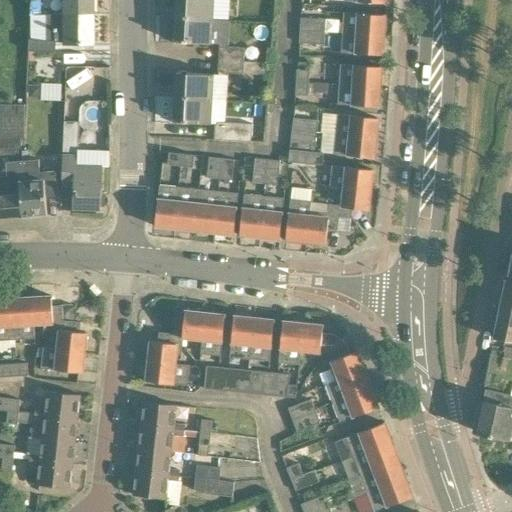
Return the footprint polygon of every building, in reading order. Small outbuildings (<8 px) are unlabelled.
[(64,0),(65,16),(94,15),(94,0),(64,0)] [(176,0),(175,18),(213,20),(213,0),(176,0)] [(343,14),(342,34),(384,36),(385,16),(343,14)] [(94,15),(65,16),(47,16),(47,41),(30,39),(29,51),(55,53),(55,42),(65,42),(65,44),(95,44),(94,15)] [(213,20),(175,18),(174,43),(211,45),(213,20)] [(300,19),(300,32),(324,33),(325,21),(300,19)] [(324,33),(300,32),(299,44),(324,46),(324,33)] [(384,36),(342,34),(341,53),(383,56),(384,36)] [(219,61),(244,63),(245,49),(220,47),(219,61)] [(244,63),(219,61),(218,72),(243,74),(244,63)] [(268,73),(269,62),(247,61),(247,71),(268,73)] [(340,65),(339,85),(381,88),(382,68),(340,65)] [(69,67),(70,95),(93,95),(92,66),(69,67)] [(296,81),(309,82),(310,72),(297,71),(296,81)] [(176,74),(174,99),(212,101),(213,76),(176,74)] [(45,81),(45,97),(63,98),(64,82),(45,81)] [(309,82),(296,81),(295,96),(308,97),(309,92),(327,94),(328,84),(309,82)] [(28,99),(41,99),(41,85),(28,85),(28,99)] [(381,88),(339,85),(338,105),(379,108),(381,88)] [(212,101),(174,99),(173,123),(211,125),(212,101)] [(25,182),(23,161),(22,151),(21,138),(23,138),(24,106),(0,105),(0,219),(23,218),(20,182),(25,182)] [(337,115),(335,135),(376,140),(379,120),(337,115)] [(293,119),(292,131),(316,134),(318,122),(293,119)] [(214,140),(252,143),(253,126),(215,124),(214,140)] [(316,134),(292,131),(291,144),(315,147),(316,134)] [(79,157),(75,157),(76,134),(65,134),(63,188),(73,189),(72,210),(100,212),(102,167),(79,166),(79,157)] [(376,140),(335,135),(333,155),(374,160),(376,140)] [(314,153),(315,147),(291,144),(290,150),(314,153)] [(322,167),(323,154),(314,153),(290,150),(288,163),(322,167)] [(180,168),(181,155),(169,154),(168,166),(180,168)] [(194,156),(181,155),(180,168),(193,169),(194,156)] [(207,179),(219,181),(222,159),(209,158),(207,179)] [(222,159),(219,181),(232,182),(234,161),(222,159)] [(265,185),(267,161),(255,159),(252,184),(265,185)] [(23,161),(25,182),(20,182),(23,218),(47,215),(45,199),(57,198),(55,172),(40,173),(37,160),(29,160),(23,161)] [(280,162),(267,161),(265,185),(277,187),(280,162)] [(329,187),(343,189),(371,192),(373,171),(332,167),(329,187)] [(175,230),(180,188),(159,186),(155,228),(175,230)] [(194,232),(199,190),(180,188),(175,230),(194,232)] [(371,192),(343,189),(341,206),(340,206),(339,218),(351,219),(352,209),(369,211),(371,192)] [(213,234),(218,192),(199,190),(194,232),(213,234)] [(238,194),(218,192),(213,234),(234,236),(238,194)] [(260,239),(264,197),(244,195),(240,237),(260,239)] [(264,197),(260,239),(280,241),(284,200),(264,197)] [(306,244),(311,202),(301,202),(290,200),(286,242),(306,244)] [(337,232),(339,218),(340,206),(311,202),(306,244),(325,246),(327,231),(337,232)] [(511,281),(506,280),(499,309),(511,311),(511,281)] [(51,297),(32,298),(33,325),(43,325),(43,332),(53,331),(63,322),(74,323),(73,306),(52,307),(51,297)] [(33,325),(32,298),(12,299),(15,341),(34,340),(33,325)] [(0,342),(15,341),(12,299),(0,300),(0,342)] [(511,311),(499,309),(493,339),(511,342),(511,311)] [(202,341),(205,314),(185,311),(184,321),(174,320),(173,335),(182,336),(181,338),(202,341)] [(205,314),(202,341),(201,355),(220,357),(225,316),(205,314)] [(250,360),(254,319),(234,317),(230,358),(250,360)] [(254,319),(250,360),(269,363),(274,321),(254,319)] [(63,322),(53,331),(52,340),(59,341),(58,351),(84,354),(87,334),(79,334),(80,323),(74,323),(63,322)] [(299,366),(300,351),(303,324),(283,322),(278,363),(299,366)] [(328,354),(340,340),(334,336),(322,334),(323,326),(303,324),(300,351),(328,354)] [(182,336),(173,335),(159,333),(158,343),(150,343),(148,362),(178,366),(181,338),(182,336)] [(328,354),(338,380),(338,382),(364,372),(357,353),(350,355),(346,345),(340,340),(328,354)] [(84,354),(58,351),(43,349),(41,369),(59,371),(58,382),(78,384),(79,374),(82,374),(84,354)] [(190,367),(178,366),(148,362),(146,383),(188,387),(190,367)] [(16,365),(17,378),(27,377),(26,364),(16,365)] [(0,378),(17,378),(16,365),(0,365),(0,378)] [(216,391),(218,368),(206,366),(204,390),(216,391)] [(228,393),(230,369),(218,368),(216,391),(228,393)] [(240,394),(242,370),(230,369),(228,393),(240,394)] [(251,395),(254,371),(242,370),(240,394),(251,395)] [(263,396),(266,373),(254,371),(251,395),(263,396)] [(333,405),(371,390),(364,372),(338,382),(338,380),(325,385),(333,405)] [(275,397),(278,374),(266,373),(263,396),(275,397)] [(278,374),(275,397),(287,399),(289,386),(290,375),(278,374)] [(289,386),(287,399),(295,400),(297,387),(289,386)] [(0,411),(8,412),(77,419),(80,396),(47,393),(37,387),(33,395),(31,405),(20,404),(20,401),(0,398),(0,411)] [(371,390),(333,405),(340,423),(378,409),(371,390)] [(483,403),(480,402),(474,432),(509,440),(509,439),(511,438),(511,396),(485,391),(483,403)] [(292,421),(315,412),(311,401),(288,410),(292,421)] [(144,403),(141,427),(184,431),(184,426),(174,425),(176,407),(144,403)] [(77,419),(8,412),(7,424),(17,426),(18,418),(35,420),(32,438),(42,439),(75,442),(77,419)] [(315,412),(292,421),(297,433),(320,424),(315,412)] [(200,433),(211,434),(212,421),(201,420),(200,433)] [(353,457),(392,442),(384,424),(346,439),(353,457)] [(184,431),(141,427),(138,450),(171,453),(171,452),(184,453),(185,437),(199,438),(200,433),(184,431)] [(211,434),(200,433),(199,438),(199,445),(209,446),(211,434)] [(75,442),(42,439),(40,457),(29,456),(29,461),(72,465),(75,442)] [(392,442),(353,457),(360,476),(399,461),(392,442)] [(0,458),(2,458),(13,460),(15,447),(0,445),(0,458)] [(171,453),(138,450),(136,473),(178,478),(179,472),(169,471),(171,453)] [(13,460),(2,458),(1,471),(12,472),(13,460)] [(72,465),(29,461),(28,466),(39,467),(37,486),(70,489),(72,465)] [(406,479),(399,461),(360,476),(367,494),(406,479)] [(291,481),(302,476),(298,464),(286,469),(291,481)] [(197,466),(196,479),(219,482),(221,469),(197,466)] [(314,471),(302,476),(291,481),(295,492),(318,483),(314,471)] [(178,478),(136,473),(133,496),(166,500),(168,482),(178,483),(178,478)] [(234,483),(219,482),(196,479),(195,490),(205,491),(204,494),(233,497),(234,483)] [(406,479),(367,494),(374,511),(375,511),(413,498),(406,479)] [(303,511),(318,511),(328,508),(324,496),(301,505),(303,511)]
